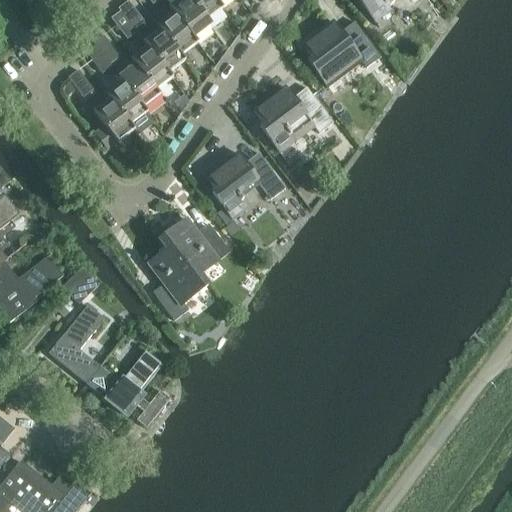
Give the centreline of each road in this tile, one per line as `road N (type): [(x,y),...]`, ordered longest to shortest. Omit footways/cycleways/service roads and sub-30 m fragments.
road 1 (unclassified): [(109,0),(40,95),(124,211),(158,185),(291,0)]
road 2 (unclassified): [(390,511),(511,343)]
